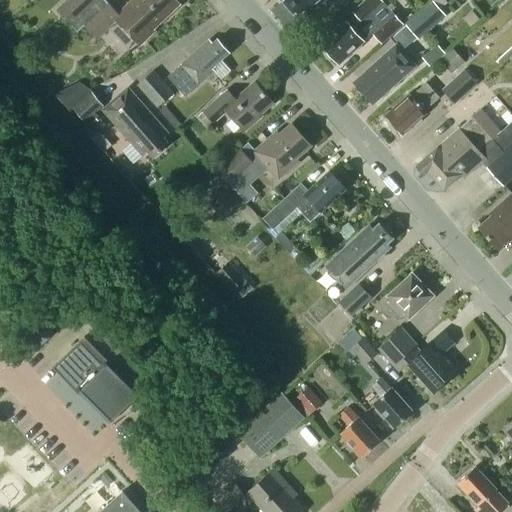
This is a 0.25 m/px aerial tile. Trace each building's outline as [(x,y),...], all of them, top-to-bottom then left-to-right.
[(134,0),(119,14),(106,0),(69,0),(58,10),(79,32),(85,26),(98,39),(115,23),(136,46),(166,18),(163,15),(179,0),(134,0)] [(305,8),(310,12),(323,0),(284,0),(297,15),(305,8)] [(371,15),(384,3),(381,0),(366,0),(353,11),(356,15),(348,22),(323,45),(339,64),(364,41),(373,33),(368,27),(375,20),(371,15)] [(448,3),(445,0),(435,0),(406,25),(419,39),(446,15),(441,9),(448,3)] [(374,34),(374,35),(382,44),(404,24),(396,15),(382,28),(374,34)] [(233,71),(223,59),(229,54),(217,41),(213,44),(210,40),(183,64),(169,76),(187,96),(200,84),(201,85),(216,71),(223,79),(233,71)] [(416,66),(397,44),(355,82),(374,103),(416,66)] [(423,58),(430,66),(445,52),(439,45),(423,58)] [(452,48),(439,59),(452,73),(465,62),(452,48)] [(135,84),(157,108),(174,92),(153,68),(135,84)] [(455,104),(478,84),(465,69),(448,84),(442,89),(454,103),(455,104)] [(273,104),(254,82),(235,100),(228,92),(204,113),(214,124),(227,112),(244,131),(273,104)] [(440,97),(427,82),(412,95),(410,94),(386,115),(403,134),(427,112),(425,110),(440,97)] [(82,83),(58,94),(72,111),(73,110),(92,93),(94,92),(82,83)] [(150,150),(156,157),(169,146),(163,139),(168,134),(129,89),(104,111),(143,156),(150,150)] [(92,93),(73,110),(84,123),(97,112),(103,106),(92,93)] [(438,147),(417,166),(424,175),(428,171),(444,189),(462,174),(465,178),(486,158),(484,156),(486,155),(483,152),(481,153),(479,150),(492,138),(503,151),(486,166),(503,185),(511,177),(511,123),(510,125),(489,102),(459,129),(439,147),(438,147)] [(84,123),(83,123),(93,134),(100,128),(106,122),(97,112),(84,123)] [(299,162),(296,159),(310,146),(292,125),(280,136),(277,132),(255,153),(279,180),(299,162)] [(93,134),(90,136),(101,149),(110,141),(100,128),(93,134)] [(254,162),(251,159),(242,149),(231,159),(217,170),(216,171),(228,185),(229,184),(254,162)] [(198,166),(192,181),(212,188),(217,172),(198,166)] [(131,171),(130,175),(131,178),(135,180),(139,178),(140,175),(139,171),(135,169),(131,171)] [(303,184),(284,201),(274,190),(254,208),(274,230),(298,209),(310,222),(347,190),(331,171),(308,191),(303,184)] [(240,205),(227,188),(210,201),(224,218),(240,205)] [(480,227),(500,249),(511,238),(511,193),(499,206),(501,209),(480,227)] [(242,210),(229,222),(242,237),(258,221),(244,206),(241,209),(242,210)] [(339,230),(347,238),(356,229),(349,221),(339,230)] [(327,267),(349,289),(378,260),(382,261),(386,257),(386,253),(392,247),(388,244),(394,238),(380,224),(374,229),(370,225),(327,267)] [(209,262),(217,254),(210,247),(202,255),(209,262)] [(320,249),(303,265),(312,274),(329,259),(320,249)] [(229,261),(237,270),(243,264),(232,252),(226,258),(229,261)] [(229,261),(215,274),(231,291),(245,279),(229,261)] [(393,299),(385,305),(382,309),(391,318),(394,315),(400,320),(407,314),(410,317),(432,296),(413,276),(391,297),(393,299)] [(245,279),(232,291),(240,300),(253,287),(245,279)] [(353,315),(373,297),(359,283),(339,301),(352,316),(353,315)] [(89,308),(81,315),(118,354),(126,347),(89,308)] [(395,365),(409,353),(417,345),(401,328),(380,348),(395,365)] [(380,352),(357,329),(345,340),(368,364),(380,352)] [(409,353),(395,365),(401,371),(408,365),(435,394),(456,374),(439,356),(453,343),(443,331),(429,345),(428,344),(413,358),(409,353)] [(56,364),(53,367),(55,370),(57,368),(70,382),(72,380),(80,390),(77,392),(80,395),(82,394),(110,423),(137,397),(110,367),(111,365),(109,362),(107,364),(86,340),(88,339),(85,336),(82,339),(83,339),(56,365),(56,364)] [(412,412),(381,378),(372,386),(381,396),(373,403),(395,428),(412,412)] [(297,397),(313,414),(325,404),(309,386),(297,397)] [(262,459),(307,417),(284,392),(238,434),(262,459)] [(340,433),(362,457),(380,441),(359,417),(358,418),(348,407),(339,415),(348,426),(340,433)] [(205,459),(214,469),(221,463),(212,453),(205,459)] [(498,491),(475,466),(457,482),(479,506),(475,509),(477,511),(495,511),(506,502),(497,491),(498,491)] [(247,494),(263,511),(301,511),(303,511),(286,492),(290,489),(274,470),(247,494)] [(106,475),(101,479),(108,486),(112,482),(113,481),(106,474),(106,475)] [(233,511),(249,498),(235,482),(216,500),(227,511),(233,511)] [(142,511),(123,490),(123,491),(121,492),(99,511),(142,511)]
